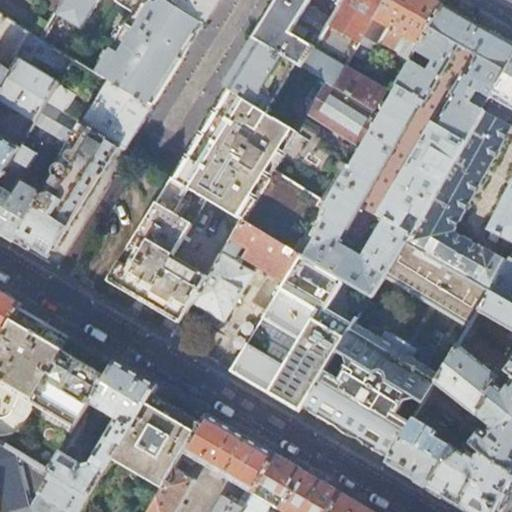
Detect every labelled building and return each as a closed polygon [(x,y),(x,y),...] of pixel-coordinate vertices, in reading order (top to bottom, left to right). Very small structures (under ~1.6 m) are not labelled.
[(56,12),(55,13),(80,29),(98,0),(115,0),(117,1),(116,2),(134,13),(113,45),(103,48),(94,62),(97,71),(95,74),(153,108),(191,47),(206,22),(173,2),(169,0),(64,0),(57,13),(56,12)] [(219,0),(174,0),(173,2),(206,22),(219,0)] [(335,0),(341,4),(343,0),(277,0),(254,39),(297,63),(304,67),(316,47),(293,33),(310,5),(313,0),(329,0),(333,2),(334,0),(335,0)] [(343,0),(341,4),(333,18),(316,47),(304,67),(320,77),(335,86),(347,66),(355,52),(386,0),(343,0)] [(333,18),(341,4),(335,0),(334,0),(333,2),(326,14),(333,18)] [(443,5),(434,0),(386,0),(355,52),(372,62),(380,48),(386,52),(390,45),(400,51),(399,53),(411,60),(443,5)] [(326,14),(310,5),(293,33),(316,47),(333,18),(326,14)] [(328,201),(298,254),(301,256),(344,281),(370,298),(373,299),(387,275),(405,243),(406,244),(422,215),(489,101),(511,60),(511,44),(481,27),(443,5),(411,60),(380,112),(361,146),(328,201)] [(31,32),(0,10),(0,64),(11,72),(19,59),(33,37),(40,40),(50,22),(40,17),(31,32)] [(74,61),(40,40),(33,37),(19,59),(30,65),(35,57),(66,75),(74,61)] [(297,63),(254,39),(249,47),(225,85),(229,88),(267,112),(297,63)] [(30,65),(19,59),(11,72),(0,91),(0,101),(36,123),(49,103),(61,84),(30,65)] [(511,60),(489,101),(511,115),(511,60)] [(74,61),(66,75),(61,84),(49,103),(81,123),(123,148),(127,150),(139,130),(153,108),(95,74),(74,61)] [(0,91),(11,72),(0,64),(0,91)] [(388,90),(347,66),(335,86),(376,110),(388,90)] [(335,86),(320,77),(306,100),(311,114),(361,146),(380,112),(376,110),(335,86)] [(267,112),(229,88),(217,109),(174,179),(208,200),(244,221),(295,252),(298,254),(328,201),(275,170),(300,132),(267,112)] [(287,101),(294,105),(297,101),(290,96),(287,101)] [(507,124),(511,115),(489,101),(422,215),(454,233),(511,126),(507,124)] [(69,143),(81,123),(49,103),(36,123),(69,143)] [(19,238),(16,243),(31,252),(38,240),(45,244),(59,252),(123,148),(81,123),(69,143),(43,187),(40,192),(44,195),(19,238)] [(20,149),(5,174),(0,182),(0,233),(16,243),(19,238),(44,195),(40,192),(43,187),(29,179),(33,171),(29,169),(44,144),(29,135),(20,149)] [(0,137),(0,171),(5,174),(20,149),(0,137)] [(174,257),(208,200),(174,179),(113,281),(137,294),(142,297),(147,300),(165,310),(172,314),(181,320),(193,302),(208,278),(174,257)] [(511,186),(490,230),(493,232),(490,238),(505,246),(508,240),(511,242),(511,186)] [(454,233),(422,215),(406,244),(491,293),(493,294),(509,264),(454,233)] [(301,256),(298,254),(295,252),(244,221),(208,278),(193,302),(206,310),(203,316),(218,325),(222,319),(224,321),(258,266),(271,275),(254,303),(267,311),(301,256)] [(405,243),(387,275),(395,280),(393,283),(405,290),(407,287),(451,313),(449,316),(461,323),(463,320),(471,325),(491,293),(406,244),(405,243)] [(344,281),(301,256),(267,311),(263,317),(300,340),(284,365),(248,342),(231,370),(271,394),(302,411),(354,325),(328,309),(344,281)] [(511,257),(509,264),(493,294),(511,304),(511,257)] [(0,291),(0,336),(2,337),(19,308),(21,304),(14,299),(0,291)] [(511,304),(493,294),(491,293),(471,325),(476,329),(485,316),(511,331),(507,337),(511,340),(511,304)] [(54,329),(19,308),(2,337),(0,339),(0,379),(34,400),(71,339),(64,335),(54,329)] [(356,322),(354,325),(305,407),(319,416),(334,425),(391,458),(422,406),(442,373),(356,322)] [(477,330),(476,329),(471,325),(447,366),(511,416),(511,363),(506,371),(504,369),(499,370),(496,368),(492,373),(464,351),(466,346),(467,347),(477,330)] [(95,353),(71,339),(34,400),(77,426),(85,413),(90,404),(114,365),(95,353)] [(116,360),(114,365),(90,404),(117,419),(111,429),(109,428),(107,433),(109,434),(90,464),(84,466),(66,455),(71,446),(74,445),(88,423),(87,420),(89,415),(85,413),(77,426),(49,472),(55,475),(32,511),(82,511),(114,460),(153,394),(159,385),(121,363),(116,360)] [(442,373),(422,406),(428,410),(429,411),(438,395),(437,394),(440,389),(470,413),(466,419),(481,431),(471,444),(497,464),(511,472),(511,416),(447,366),(442,373)] [(160,398),(153,394),(114,460),(163,489),(175,468),(180,459),(202,423),(196,419),(190,416),(165,401),(160,398)] [(422,420),(428,410),(422,406),(391,458),(388,463),(409,476),(429,488),(445,460),(449,462),(456,450),(457,449),(436,437),(439,432),(423,423),(422,420)] [(207,414),(202,423),(180,459),(193,467),(198,459),(248,488),(238,505),(224,496),(214,511),(240,511),(253,491),(275,454),(241,434),(207,414)] [(0,511),(32,511),(55,475),(49,472),(0,441),(0,511)] [(464,454),(456,450),(449,462),(445,460),(429,488),(444,496),(469,511),(500,511),(511,489),(511,472),(497,464),(471,444),(464,454)] [(304,472),(275,454),(253,491),(271,502),(287,511),(330,511),(342,494),(315,478),(304,472)] [(176,511),(196,479),(175,468),(163,489),(149,511),(176,511)] [(265,511),(271,502),(253,491),(240,511),(265,511)] [(372,511),(369,510),(342,494),(330,511),(372,511)]
